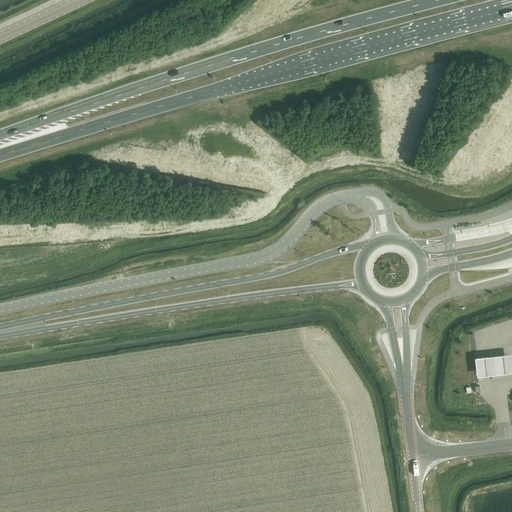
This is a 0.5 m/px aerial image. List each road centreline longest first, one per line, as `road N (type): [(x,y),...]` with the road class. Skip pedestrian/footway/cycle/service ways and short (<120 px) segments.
road 1 (trunk): [(0,156),(511,9)]
road 2 (trunk): [(436,0),(0,135)]
road 3 (unclassified): [(348,196),(312,212),(263,258),(0,309)]
road 4 (secondary): [(371,245),(9,330)]
road 5 (secondary): [(9,330),(361,283)]
